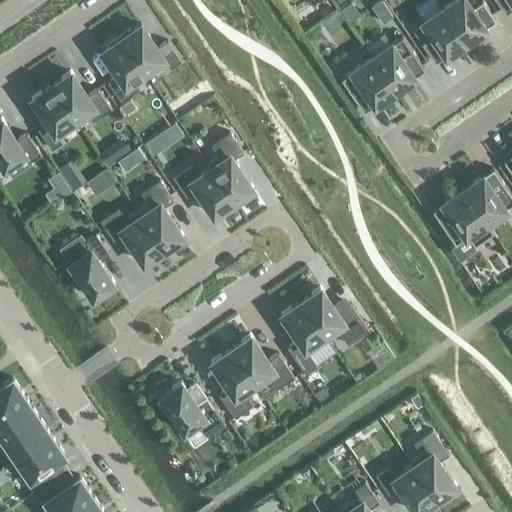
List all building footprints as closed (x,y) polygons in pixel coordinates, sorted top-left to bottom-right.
[(346,19),(357,11),(349,0),(338,8),(346,19)] [(382,22),(392,15),(382,0),(377,0),(370,5),(382,22)] [(465,0),(451,0),(442,7),(465,40),(495,19),(481,0),(480,0),(470,7),(465,0)] [(511,0),(495,0),(505,13),(511,7),(511,0)] [(321,14),(313,2),(294,15),(302,27),(321,14)] [(422,21),(411,28),(421,41),(434,61),(465,40),(442,7),(422,21)] [(119,33),(144,70),(163,56),(169,66),(180,59),(166,38),(156,45),(140,22),(130,28),(129,26),(119,33)] [(121,99),(139,87),(132,77),(144,70),(119,33),(108,40),(110,42),(101,48),(117,72),(107,79),(121,99)] [(424,68),(410,49),(401,36),(390,43),(365,60),(388,93),(424,68)] [(388,93),(365,60),(340,77),(363,111),(388,93)] [(70,71),(51,84),(74,118),(85,111),(92,120),(111,107),(97,87),(86,94),(70,71)] [(51,84),(31,97),(47,121),(37,128),(51,148),(62,141),(55,132),(74,118),(51,84)] [(167,121),(184,109),(175,96),(158,107),(167,121)] [(124,114),(135,106),(129,98),(118,106),(124,114)] [(30,160),(40,153),(26,132),(16,139),(1,118),(0,118),(0,161),(3,167),(24,152),(30,160)] [(236,156),(242,151),(228,131),(210,143),(218,154),(207,162),(208,164),(236,203),(258,188),(236,156)] [(108,165),(118,158),(109,145),(99,152),(108,165)] [(137,146),(131,150),(138,160),(144,156),(137,146)] [(511,153),(502,160),(511,173),(511,153)] [(82,156),(70,161),(77,180),(89,175),(82,156)] [(208,164),(197,172),(190,163),(172,175),(186,196),(194,190),(213,218),(236,203),(208,164)] [(462,188),(492,231),(485,221),(511,202),(511,195),(492,167),(462,188)] [(147,202),(137,209),(165,251),(187,236),(165,203),(172,199),(158,179),(140,191),(147,202)] [(492,231),(462,188),(432,209),(455,242),(467,234),(474,244),(492,231)] [(165,251),(137,209),(117,223),(109,212),(99,219),(113,239),(121,234),(143,266),(165,251)] [(66,258),(68,260),(66,261),(92,300),(118,282),(102,259),(109,254),(95,233),(85,240),(87,244),(66,258)] [(198,285),(198,286),(178,299),(185,310),(223,286),(215,274),(198,285)] [(344,294),(334,300),(321,282),(299,297),(326,336),(336,329),(347,344),(368,329),(344,294)] [(299,297),(277,312),(296,339),(286,346),(304,372),(316,364),(306,350),(326,336),(299,297)] [(162,308),(138,321),(148,339),(172,325),(162,308)] [(251,330),(229,345),(256,384),(267,377),(275,389),(293,376),(277,352),(270,357),(251,330)] [(229,345),(207,360),(226,387),(218,393),(234,416),(252,404),(244,392),(256,384),(229,345)] [(12,377),(0,384),(0,414),(25,396),(19,387),(13,379),(12,377)] [(196,421),(206,435),(224,423),(205,395),(195,401),(180,379),(160,392),(185,429),(196,421)] [(417,392),(410,397),(417,406),(424,401),(417,392)] [(25,396),(0,414),(0,435),(3,439),(38,415),(37,414),(32,406),(25,396)] [(38,415),(3,439),(15,458),(51,434),(45,425),(39,417),(38,415)] [(420,452),(409,459),(411,461),(438,501),(460,485),(441,458),(448,453),(431,428),(413,441),(420,452)] [(346,453),(359,445),(351,430),(337,438),(346,453)] [(15,458),(11,460),(33,491),(56,475),(49,465),(65,454),(63,452),(58,444),(51,434),(15,458)] [(411,461),(391,475),(385,466),(375,473),(389,494),(397,488),(413,511),(421,511),(438,501),(411,461)] [(56,475),(33,491),(46,511),(64,511),(91,493),(86,485),(80,477),(79,475),(63,485),(56,475)] [(358,495),(340,508),(341,509),(342,511),(375,511),(371,506),(378,501),(364,480),(353,488),(358,495)] [(64,511),(104,511),(98,504),(93,495),(92,494),(91,493),(64,511)]
